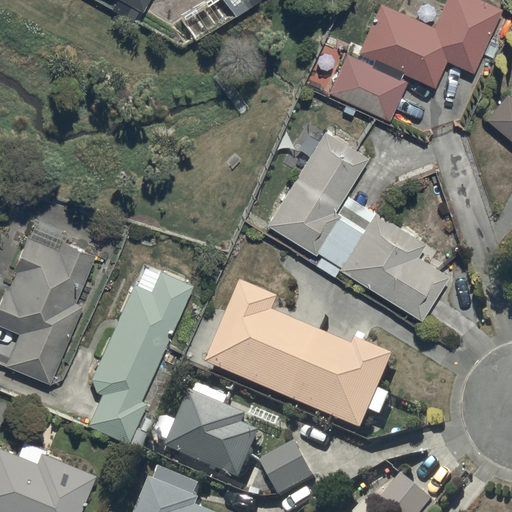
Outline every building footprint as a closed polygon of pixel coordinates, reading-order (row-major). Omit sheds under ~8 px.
[(347,47),(329,85),(388,113),(405,76),(398,72),(402,64),(433,78),(445,52),(472,65),(502,2),(496,0),(441,0),(432,21),(386,0),(378,0),(358,43),(375,51),(371,59),(347,47)] [(511,91),(506,87),(485,112),(511,133),(511,91)] [(367,150),(324,124),(266,217),(314,247),(317,243),(324,248),(316,260),(333,271),(339,261),(420,312),(448,269),(431,259),(436,251),(421,242),(425,236),(374,206),(364,224),(334,206),(367,150)] [(3,280),(0,288),(0,316),(19,324),(5,357),(49,375),(80,298),(74,295),(93,247),(61,234),(57,243),(26,230),(13,262),(16,264),(9,282),(3,280)] [(102,386),(87,416),(127,435),(146,395),(139,392),(191,279),(160,265),(157,272),(144,266),(138,278),(134,276),(91,369),(96,384),(102,386)] [(392,392),(380,387),(394,353),(358,338),(355,345),(274,310),(280,296),(243,280),(209,360),(363,427),(370,410),(382,415),(392,392)] [(193,388),(169,445),(240,477),(262,430),(244,422),(247,413),(193,388)] [(295,441),(262,460),(281,493),(314,474),(295,441)] [(0,503),(19,511),(76,511),(96,468),(42,446),(37,457),(0,442),(0,503)] [(156,479),(152,478),(137,511),(216,511),(197,504),(200,497),(195,495),(200,483),(161,467),(156,479)] [(431,511),(440,501),(404,472),(378,502),(390,511),(431,511)]
